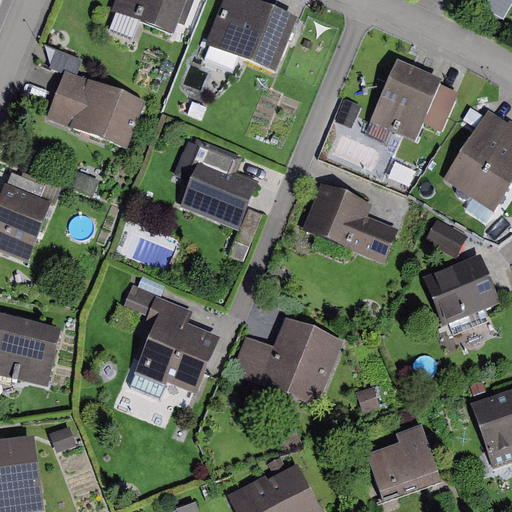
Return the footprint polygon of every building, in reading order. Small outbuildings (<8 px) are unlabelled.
[(189,0),(117,0),(112,15),(173,40),(189,0)] [(299,23),(243,0),(226,0),(206,48),(276,78),(299,23)] [(443,89),(379,61),(354,119),(417,146),(423,131),(441,138),(457,102),(441,95),(443,89)] [(147,108),(67,75),(48,122),(127,155),(147,108)] [(511,189),(511,127),(490,113),(445,184),(495,217),(511,189)] [(241,166),(198,147),(184,178),(193,182),(180,211),(238,236),(258,190),(235,180),(241,166)] [(52,206),(6,188),(0,202),(0,256),(28,267),(29,264),(34,252),(37,243),(42,231),(52,206)] [(373,209),(323,188),(303,234),(385,268),(400,233),(368,220),(373,209)] [(439,222),(430,244),(463,257),(472,235),(439,222)] [(481,258),(424,281),(443,330),(500,307),(481,258)] [(191,314),(157,302),(149,326),(155,328),(138,375),(201,398),(221,343),(185,331),(191,314)] [(62,337),(0,322),(0,380),(49,392),(62,337)] [(273,352),(246,342),(233,377),(321,411),(345,347),(284,324),(273,352)] [(511,398),(475,410),(494,470),(511,464),(511,398)] [(400,452),(370,460),(380,497),(438,482),(425,433),(397,441),(400,452)] [(35,441),(0,445),(0,511),(44,511),(42,491),(41,484),(39,469),(35,441)] [(315,511),(294,468),(228,501),(233,511),(315,511)] [(456,511),(452,497),(434,504),(436,511),(456,511)]
